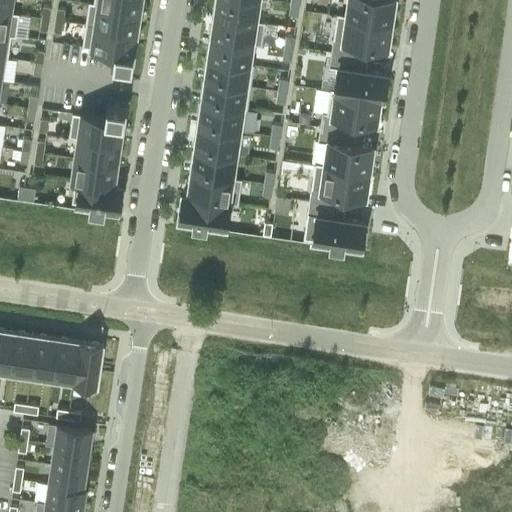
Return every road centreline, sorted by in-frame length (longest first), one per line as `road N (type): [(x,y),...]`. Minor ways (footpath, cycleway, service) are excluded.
road 1 (residential): [(129,308),(175,0)]
road 2 (tertiary): [(410,351),(141,310)]
road 3 (residential): [(427,0),(401,198),(429,227)]
road 4 (residential): [(446,230),(473,222),(489,197),(511,45)]
road 5 (residential): [(141,310),(112,511)]
road 6 (tertiary): [(129,308),(0,290)]
road 7 (residential): [(158,511),(176,384)]
road 8 (residential): [(429,227),(410,351)]
road 9 (residential): [(429,354),(446,230)]
